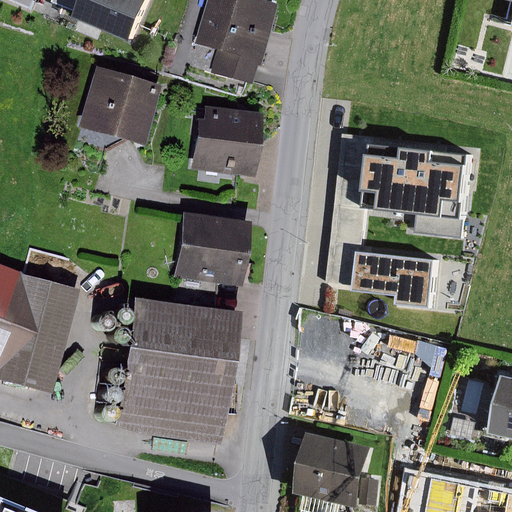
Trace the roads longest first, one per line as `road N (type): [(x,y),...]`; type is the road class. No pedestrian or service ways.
road 1 (residential): [(319,0),(301,82),(255,496)]
road 2 (residential): [(255,496),(0,431)]
